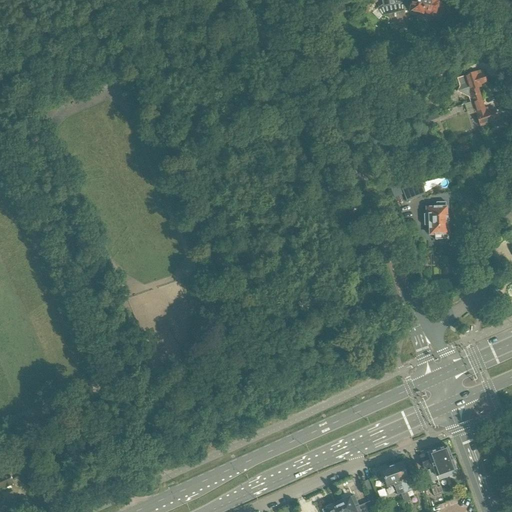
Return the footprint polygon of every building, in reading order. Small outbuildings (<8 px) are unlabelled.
[(381,0),(383,5),(383,7),(402,4),(404,4),(411,6),(410,9),(410,11),(433,16),(434,14),(438,15),(441,13),(442,6),(441,3),(436,2),(436,0),(381,0)] [(440,55),(431,58),(438,74),(447,71),(440,55)] [(476,72),(457,78),(459,87),(457,92),(469,97),(470,101),(470,102),(481,98),(477,86),(484,83),(486,83),(482,70),(476,72)] [(481,98),(470,102),(474,114),(476,113),(480,126),(499,120),(498,117),(494,108),(485,111),(481,98)] [(405,188),(402,189),(407,202),(425,195),(420,182),(412,186),(410,181),(404,184),(405,188)] [(447,235),(446,226),(448,225),(448,219),(446,218),(446,208),(445,208),(445,203),(435,204),(435,208),(425,208),(426,215),(423,215),(424,227),(429,227),(429,236),(434,236),(434,241),(444,240),(444,235),(447,235)] [(447,446),(420,456),(430,482),(457,473),(447,446)] [(402,462),(393,465),(396,475),(398,475),(407,501),(410,500),(407,492),(412,490),(410,486),(413,485),(410,479),(408,479),(405,471),(406,470),(408,469),(407,466),(406,461),(404,462),(402,462)] [(26,487),(36,473),(24,465),(14,478),(26,487)] [(394,485),(398,495),(401,494),(404,502),(407,501),(398,475),(396,475),(393,465),(381,469),(381,470),(375,472),(378,479),(383,477),(387,487),(394,485)] [(5,467),(0,468),(0,488),(4,487),(5,488),(12,485),(11,484),(12,483),(5,467)] [(437,485),(432,487),(434,495),(442,492),(440,486),(437,487),(437,485)] [(357,505),(354,496),(348,499),(346,498),(343,499),(343,501),(338,503),(341,511),(373,511),(369,502),(358,507),(357,505)] [(328,507),(322,510),(323,511),(341,511),(338,503),(333,505),(332,504),(328,506),(328,507)]
